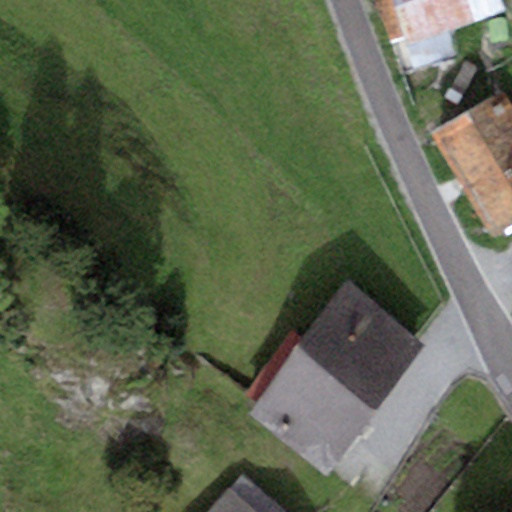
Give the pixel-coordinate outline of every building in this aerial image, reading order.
[(392,0),(406,43),(507,10),(501,0),(392,0)] [(511,98),(507,89),(432,131),(491,236),(511,223),(511,98)] [(250,412),(329,472),(427,345),(348,285),(250,412)] [(243,471),(229,487),(257,511),(287,511),(289,511),(243,471)] [(257,511),(229,487),(207,511),(257,511)]
